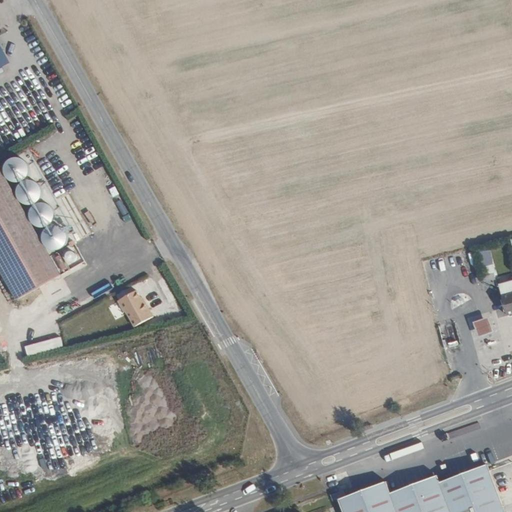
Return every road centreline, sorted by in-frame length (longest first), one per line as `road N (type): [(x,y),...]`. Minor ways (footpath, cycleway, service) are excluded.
road 1 (tertiary): [(297,463),(33,0)]
road 2 (secondary): [(511,381),(297,463)]
road 3 (secondary): [(302,475),(511,398)]
road 4 (unknown): [(167,235),(12,330)]
road 5 (unknown): [(14,0),(42,92),(0,127)]
road 6 (secondary): [(297,463),(171,511)]
